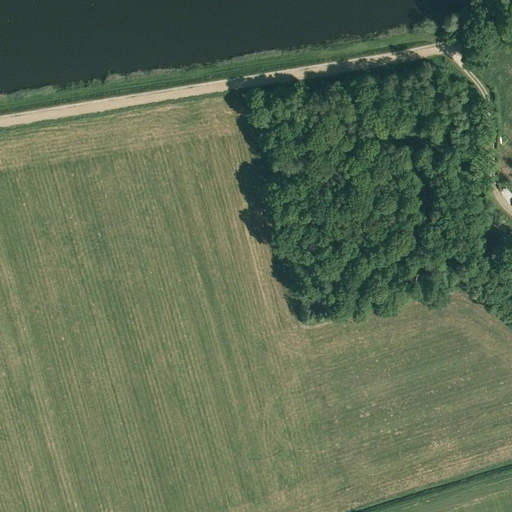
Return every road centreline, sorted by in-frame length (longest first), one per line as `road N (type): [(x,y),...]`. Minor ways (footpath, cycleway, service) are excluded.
road 1 (track): [(0,121),(472,41),(511,24)]
road 2 (track): [(452,50),(489,101),(492,182),(511,211)]
